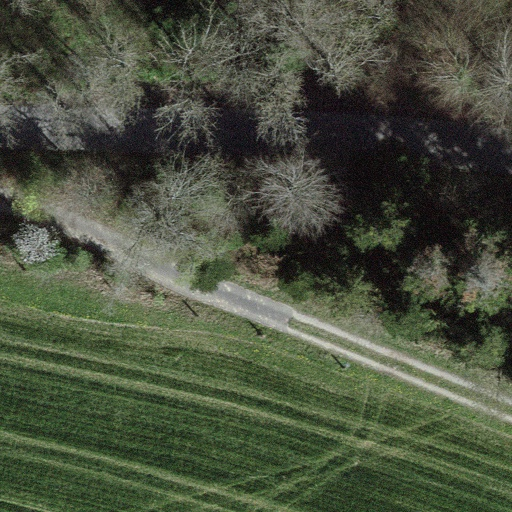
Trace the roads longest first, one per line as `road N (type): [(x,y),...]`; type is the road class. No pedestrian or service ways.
road 1 (track): [(0,203),(511,413)]
road 2 (tertiary): [(0,127),(241,127),(511,162)]
